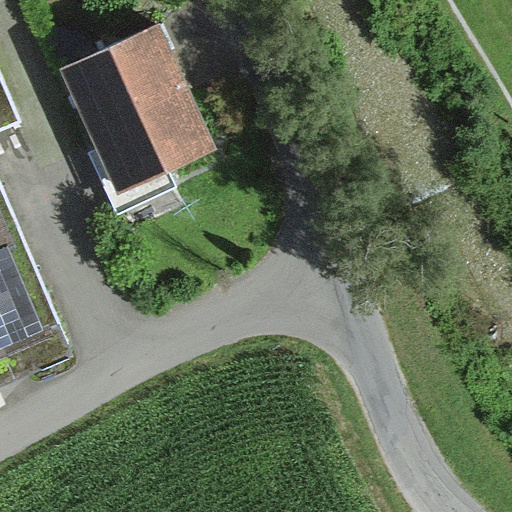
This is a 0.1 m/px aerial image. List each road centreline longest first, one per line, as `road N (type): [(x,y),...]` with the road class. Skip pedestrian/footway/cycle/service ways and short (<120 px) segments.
road 1 (unclassified): [(237,0),(306,156),(407,454),(447,511)]
road 2 (track): [(0,439),(213,324),(350,279)]
